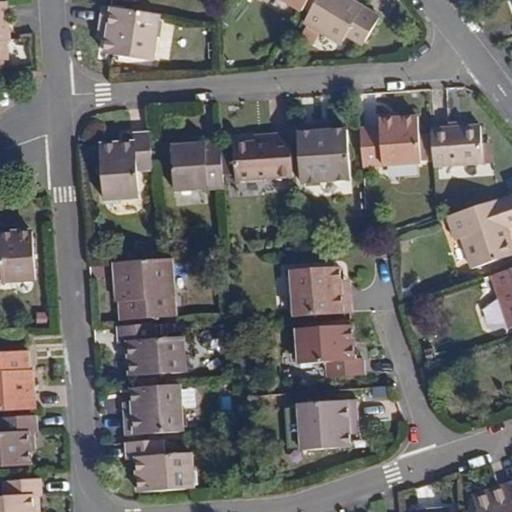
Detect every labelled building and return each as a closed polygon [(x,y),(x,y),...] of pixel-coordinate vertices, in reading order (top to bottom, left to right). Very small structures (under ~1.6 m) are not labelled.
[(283,0),(302,11),(308,0),(283,0)] [(363,6),(353,0),(317,0),(306,21),(341,42),(345,36),(363,6)] [(0,2),(0,59),(9,59),(8,40),(11,40),(9,2),(0,2)] [(157,60),(164,12),(109,4),(105,30),(113,31),(112,40),(111,52),(157,60)] [(380,16),(363,6),(345,36),(362,47),(380,16)] [(113,31),(105,30),(104,39),(112,40),(113,31)] [(382,125),(362,126),(365,162),(423,158),(420,114),(399,116),(382,117),(382,125)] [(294,136),(295,148),(301,148),(303,180),(353,176),(350,127),(334,127),(329,128),(328,120),(293,123),(294,136)] [(484,121),(434,124),(437,162),(488,158),(484,121)] [(122,152),(121,146),(106,148),(109,202),(142,200),(141,169),(156,168),(153,131),(138,132),(138,145),(139,151),(122,152)] [(277,143),(258,144),(236,146),(238,182),(297,178),(295,148),(294,136),(277,137),(277,143)] [(227,184),(223,140),(194,143),(175,144),(178,188),(227,184)] [(511,254),(511,241),(507,225),(504,217),(511,213),(511,196),(449,216),(455,239),(463,237),(474,268),(511,254)] [(2,225),(0,225),(0,261),(3,261),(5,282),(38,279),(35,231),(19,232),(19,228),(2,229),(2,225)] [(163,258),(117,261),(119,297),(122,297),(123,317),(177,314),(173,257),(163,258)] [(511,267),(496,273),(511,324),(511,267)] [(298,270),(300,316),(357,312),(356,290),(347,290),(347,282),(346,268),(298,270)] [(356,281),(347,282),(347,290),(356,290),(356,281)] [(136,354),(131,355),(132,373),(185,371),(184,337),(158,339),(157,323),(122,326),(123,340),(130,339),(135,339),(136,354)] [(305,329),(307,361),(332,360),(333,376),(368,374),(367,358),(360,358),(355,358),(354,343),(359,343),(358,326),(305,329)] [(0,410),(37,408),(34,369),(30,369),(29,350),(0,352),(0,410)] [(135,410),(127,410),(128,428),(185,425),(182,384),(134,387),(135,402),(135,410)] [(361,401),(304,403),(307,449),(355,447),(355,431),(354,423),(362,423),(361,401)] [(127,402),(127,410),(135,410),(135,402),(127,402)] [(38,415),(2,417),(4,433),(0,432),(0,466),(33,464),(32,448),(37,448),(36,432),(39,431),(38,415)] [(363,431),(362,423),(354,423),(355,431),(363,431)] [(131,455),(138,455),(144,455),(144,470),(139,470),(140,489),(192,487),(190,453),(166,454),(165,439),(130,441),(131,455)] [(43,494),(42,479),(7,482),(8,496),(0,496),(0,511),(36,511),(41,511),(40,495),(43,494)] [(502,494),(479,502),(482,511),(511,511),(511,483),(500,487),(502,494)] [(502,494),(500,487),(477,496),(479,502),(502,494)]
